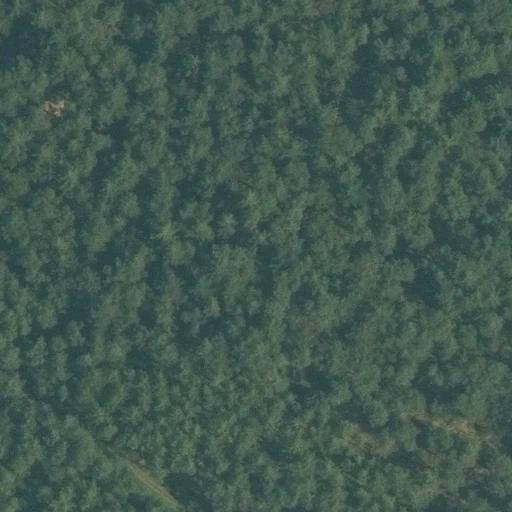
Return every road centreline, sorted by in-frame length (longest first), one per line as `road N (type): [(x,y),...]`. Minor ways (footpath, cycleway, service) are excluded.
road 1 (track): [(0,372),(236,380),(511,405)]
road 2 (track): [(0,373),(182,511)]
